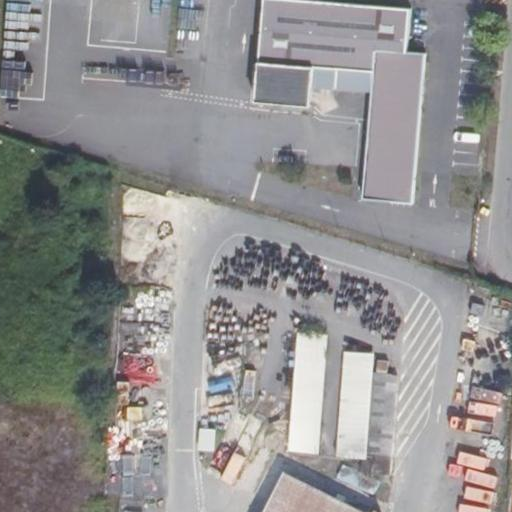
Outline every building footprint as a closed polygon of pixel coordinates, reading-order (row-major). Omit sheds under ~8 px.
[(413,0),(408,0),(264,0),(259,99),(315,102),(317,82),(318,60),(377,64),(376,86),(369,195),(417,198),(428,46),(410,43),(413,0)] [(377,64),(318,60),(317,82),(376,86),(377,64)] [(291,451),(321,452),(327,332),(297,331),(291,451)] [(373,354),(342,352),(335,457),(366,459),(373,354)] [(359,511),(286,476),(268,511),(359,511)]
